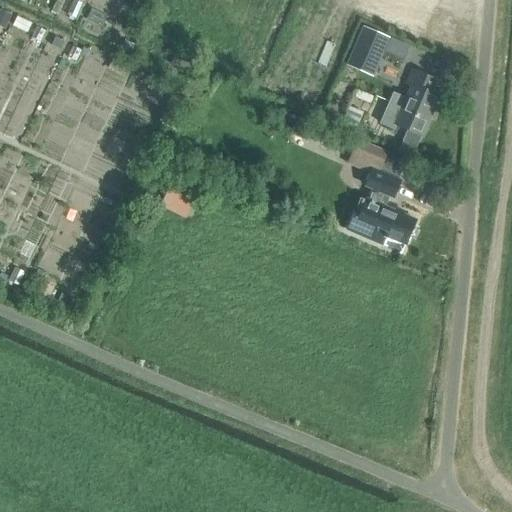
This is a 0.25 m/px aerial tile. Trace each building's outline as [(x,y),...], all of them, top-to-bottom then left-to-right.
[(55,4),(50,12),(54,14),(59,6),(55,4)] [(0,11),(0,22),(5,25),(10,16),(0,11)] [(16,18),(12,26),(27,32),(30,25),(16,18)] [(361,66),(374,71),(389,36),(363,26),(346,66),(359,71),(361,66)] [(53,39),(50,46),(59,50),(63,43),(53,39)] [(125,42),(122,50),(131,53),(134,46),(125,42)] [(172,60),(170,66),(197,78),(200,71),(201,70),(173,58),(172,60)] [(380,124),(394,130),(396,125),(406,130),(421,137),(438,97),(430,94),(436,81),(412,71),(407,84),(411,86),(406,99),(393,94),(380,124)] [(170,95),(165,106),(172,109),(177,99),(170,95)] [(384,236),(405,245),(415,221),(402,216),(404,213),(395,209),(394,211),(385,207),(388,198),(392,199),(400,182),(378,173),(386,154),(357,142),(349,160),(371,169),(363,188),(372,191),(366,205),(359,202),(353,218),(347,231),(380,244),(384,236)] [(171,182),(164,198),(187,209),(195,193),(171,182)] [(40,285),(35,294),(46,299),(50,290),(40,285)] [(61,294),(57,303),(68,308),(72,299),(61,294)]
